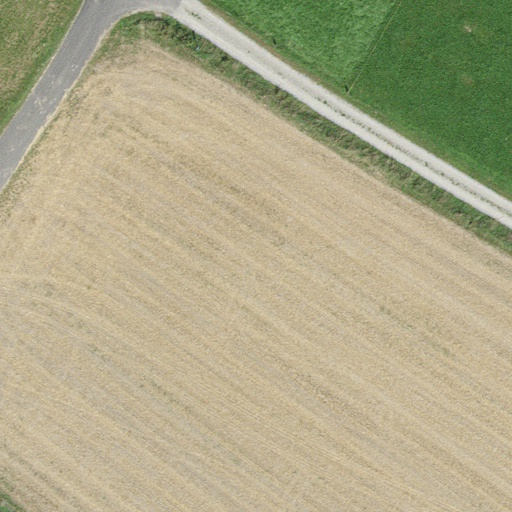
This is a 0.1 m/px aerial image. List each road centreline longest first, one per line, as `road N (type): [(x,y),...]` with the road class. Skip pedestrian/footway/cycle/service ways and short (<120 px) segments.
road 1 (track): [(198,0),(393,138),(511,206)]
road 2 (residential): [(0,167),(111,0)]
